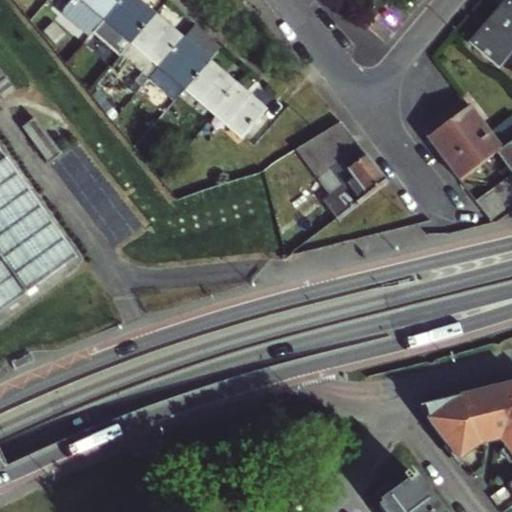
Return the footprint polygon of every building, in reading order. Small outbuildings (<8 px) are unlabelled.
[(87,0),(107,17),(121,0),(87,0)] [(121,57),(135,41),(157,16),(139,0),(121,0),(107,17),(93,33),(121,57)] [(511,0),(510,0),(497,15),(511,27),(511,0)] [(511,44),(511,27),(497,15),(473,43),(496,63),(511,44)] [(157,16),(135,41),(162,64),(184,39),(157,16)] [(211,63),(184,39),(162,64),(148,80),(176,104),(190,88),(211,63)] [(211,63),(190,88),(216,111),(238,86),(211,63)] [(264,109),(238,86),(216,111),(242,134),(264,109)] [(428,138),(459,180),(493,155),(496,153),(511,140),(511,116),(490,133),(469,106),(428,138)] [(61,155),(35,118),(23,127),(50,163),(61,155)] [(313,139),(321,156),(350,135),(352,134),(342,121),(313,139)] [(358,145),(350,135),(321,156),(329,167),(358,145)] [(511,140),(496,153),(511,174),(511,184),(481,209),(489,220),(511,203),(511,140)] [(358,145),(329,167),(339,179),(367,158),(358,145)] [(367,158),(339,179),(345,187),(324,202),(337,220),(386,184),(367,158)] [(0,312),(69,263),(0,165),(0,312)] [(345,187),(339,179),(319,194),(324,202),(345,187)] [(496,434),(511,455),(511,386),(427,411),(429,421),(459,462),(496,434)] [(440,511),(411,472),(403,479),(408,484),(400,490),(391,479),(375,491),(390,511),(440,511)]
